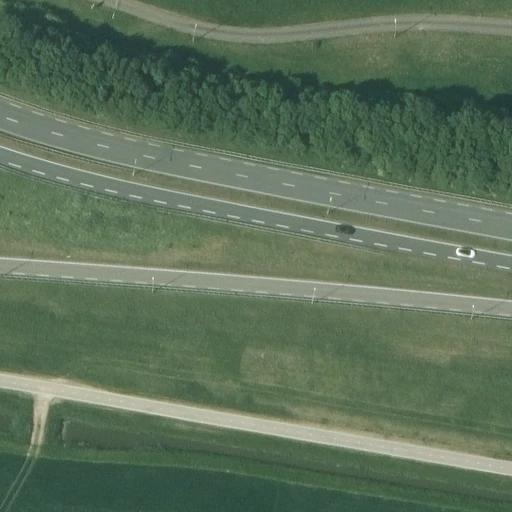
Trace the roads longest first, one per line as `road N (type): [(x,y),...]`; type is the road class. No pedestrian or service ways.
road 1 (primary): [(511,228),(202,169),(0,115)]
road 2 (primary): [(0,154),(245,215),(511,264)]
road 3 (unclassified): [(511,469),(0,382)]
road 4 (primary): [(0,267),(511,308)]
road 5 (track): [(42,389),(26,480),(0,511)]
